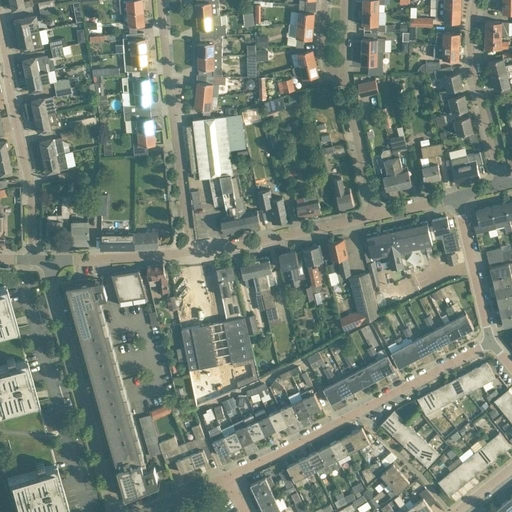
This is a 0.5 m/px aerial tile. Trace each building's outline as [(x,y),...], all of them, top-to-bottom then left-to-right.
[(29,0),(23,1),(22,0),(9,0),(11,9),(33,5),(32,0),(29,0)] [(45,0),(38,2),(39,8),(54,5),(53,0),(45,0)] [(72,2),(74,10),(81,9),(80,0),(72,2)] [(119,0),(120,12),(144,10),(142,0),(119,0)] [(196,2),(197,15),(220,13),(218,0),(197,0),(197,2),(196,2)] [(363,0),(363,11),(378,11),(382,11),(384,11),(385,4),(384,0),(363,0)] [(511,11),(511,0),(503,0),(503,12),(511,11)] [(54,5),(39,8),(40,15),(56,12),(54,5)] [(300,5),(298,23),(313,25),(314,12),(306,11),(306,5),(300,5)] [(460,21),(461,8),(436,7),(436,15),(437,15),(437,20),(460,21)] [(144,10),(120,12),(129,12),(130,30),(137,30),(136,24),(145,23),(144,10)] [(244,25),(254,24),(253,11),(244,11),(244,25)] [(393,24),(378,23),(378,11),(363,11),(363,23),(364,23),(364,29),(371,29),(371,30),(393,31),(393,24)] [(214,34),(225,34),(226,33),(225,24),(221,24),(220,13),(197,15),(198,28),(207,28),(207,33),(214,33),(214,34)] [(17,34),(38,30),(39,30),(35,14),(13,18),(17,34)] [(433,17),(410,16),(410,25),(417,26),(433,26),(433,17)] [(509,34),(509,28),(509,21),(486,20),(485,33),(502,34),(509,34)] [(313,25),(298,23),(296,42),(303,43),(303,37),(312,38),(313,25)] [(42,45),(41,40),(38,30),(17,34),(20,50),(42,45)] [(363,37),(362,50),(383,51),(385,51),(385,37),(377,37),(377,32),(380,31),(393,31),(371,30),(371,31),(364,31),(364,37),(363,37)] [(123,37),(124,52),(147,50),(146,37),(144,37),(144,31),(131,33),(126,33),(126,37),(123,37)] [(434,44),(460,45),(460,32),(450,31),(437,31),(436,44),(434,44)] [(485,47),(495,47),(508,47),(508,41),(502,41),(502,34),(485,33),(485,47)] [(199,41),(199,54),(222,54),(222,34),(225,34),(214,34),(214,36),(200,36),(200,41),(199,41)] [(268,34),(257,35),(257,46),(269,45),(268,34)] [(62,46),(60,38),(54,39),(49,41),(50,48),(62,46)] [(67,45),(62,46),(64,54),(70,52),(69,44),(67,45)] [(460,45),(434,44),(433,57),(449,58),(459,58),(460,45)] [(303,45),(297,46),(301,65),(315,61),(313,48),(304,50),(303,45)] [(50,48),(52,57),(64,54),(62,46),(50,48)] [(256,54),(256,60),(268,60),(268,49),(256,49),(256,54)] [(147,50),(124,52),(125,70),(134,69),(134,70),(148,69),(148,63),(147,50)] [(368,74),(383,74),(383,51),(362,50),(362,63),(369,64),(368,74)] [(214,73),(214,75),(222,75),(222,54),(199,54),(199,68),(199,73),(214,73)] [(256,60),(256,54),(250,54),(248,54),(247,54),(248,76),(256,76),(256,60)] [(25,75),(47,70),(44,55),(22,59),(25,75)] [(492,74),(511,69),(511,63),(505,65),(503,57),(498,59),(488,61),(492,74)] [(301,65),(292,67),(294,73),(297,75),(303,74),(305,83),(312,82),(310,76),(319,74),(315,61),(301,65)] [(434,69),(440,68),(440,62),(426,61),(426,63),(426,71),(434,69)] [(418,71),(426,71),(426,63),(424,63),(422,64),(420,66),(418,69),(418,71)] [(440,68),(434,69),(435,78),(443,76),(446,90),(439,91),(439,92),(462,86),(459,71),(453,73),(452,65),(442,67),(440,68)] [(56,81),(53,69),(47,70),(25,75),(29,90),(50,86),(50,82),(53,81),(56,81)] [(495,88),(500,87),(509,85),(508,77),(511,76),(511,69),(492,74),(495,88)] [(129,92),(136,91),(150,90),(149,77),(148,71),(140,72),(134,72),(128,73),(128,76),(121,76),(122,92),(129,91),(129,92)] [(94,75),(96,83),(103,83),(103,74),(94,75)] [(198,81),(197,94),(212,95),(218,94),(219,84),(225,85),(226,76),(221,76),(221,75),(222,75),(214,75),(214,76),(207,76),(207,81),(198,81)] [(258,76),(259,99),(266,98),(265,76),(258,76)] [(70,86),(68,78),(56,81),(53,81),(55,89),(70,86)] [(292,78),(282,80),(284,92),(294,90),(292,78)] [(361,96),(378,91),(375,79),(358,83),(361,96)] [(96,91),(94,82),(87,84),(89,92),(96,91)] [(448,98),(451,111),(452,112),(468,108),(464,93),(458,95),(457,88),(463,86),(462,86),(439,92),(441,99),(448,98)] [(414,88),(411,91),(412,95),(416,96),(419,93),(418,89),(414,88)] [(124,112),(151,110),(150,103),(152,103),(150,90),(136,91),(129,92),(130,105),(123,105),(124,112)] [(304,90),(293,94),(296,101),(306,97),(304,90)] [(107,94),(97,95),(98,105),(108,104),(107,94)] [(210,114),(212,96),(218,96),(218,94),(212,95),(197,94),(196,107),(204,108),(204,113),(210,114)] [(56,111),(54,101),(52,95),(31,100),(34,115),(47,113),(56,111)] [(279,109),(276,99),(263,103),(267,115),(280,111),(279,109)] [(382,108),(386,126),(391,125),(387,106),(382,108)] [(259,107),(242,110),(244,121),(261,117),(259,107)] [(468,108),(452,112),(451,111),(444,113),(446,124),(454,122),(457,134),(473,130),(469,115),(464,117),(462,110),(468,108)] [(131,119),(132,131),(154,129),(153,117),(151,117),(151,110),(124,112),(125,120),(131,119)] [(37,131),(47,129),(59,126),(58,122),(49,124),(47,113),(34,115),(37,131)] [(227,206),(237,204),(231,174),(232,174),(232,169),(230,150),(245,148),(240,113),(225,116),(225,114),(203,117),(193,118),(194,124),(186,125),(192,172),(194,172),(195,178),(209,176),(215,205),(226,203),(226,207),(227,206)] [(83,127),(97,123),(96,117),(95,115),(81,118),(83,127)] [(154,129),(132,131),(134,154),(148,153),(147,144),(155,143),(154,129)] [(329,133),(321,134),(323,141),(331,139),(329,133)] [(403,170),(399,155),(398,151),(407,149),(404,135),(389,138),(393,151),(390,152),(392,157),(399,186),(412,183),(410,173),(408,168),(403,170)] [(43,156),(64,152),(61,136),(39,140),(43,156)] [(441,177),(438,162),(437,162),(435,154),(444,152),(441,142),(421,146),(423,157),(420,158),(425,180),(441,177)] [(451,157),(467,153),(465,146),(449,150),(451,157)] [(392,157),(390,152),(389,148),(383,150),(381,153),(383,160),(384,159),(386,166),(380,167),(382,175),(383,175),(387,189),(399,186),(392,157)] [(480,177),(477,164),(483,163),(480,151),(451,158),(453,167),(454,173),(457,183),(480,177)] [(68,167),(67,162),(64,152),(43,156),(46,172),(68,167)] [(8,156),(0,157),(0,173),(11,171),(8,156)] [(239,179),(238,168),(232,169),(232,174),(231,174),(237,204),(242,229),(261,225),(259,215),(257,209),(246,212),(239,179)] [(68,171),(57,173),(58,180),(70,177),(68,171)] [(342,177),(333,179),(338,198),(340,208),(354,205),(350,189),(345,190),(342,177)] [(288,219),(286,209),(284,204),(282,192),(275,194),(274,188),(264,189),(258,191),(262,207),(269,206),(273,222),(288,219)] [(202,206),(198,189),(191,191),(194,208),(202,206)] [(306,194),(307,200),(297,202),(300,217),(321,212),(317,192),(306,194)] [(97,203),(96,213),(106,213),(108,193),(97,193),(97,198),(97,199),(97,203)] [(63,230),(62,220),(69,220),(72,200),(62,200),(62,214),(47,214),(48,220),(47,220),(48,237),(60,237),(60,230),(63,230)] [(504,202),(490,205),(494,219),(496,227),(504,226),(506,233),(511,232),(510,224),(504,202)] [(242,229),(237,204),(227,206),(228,209),(230,209),(231,212),(234,212),(235,214),(221,217),(223,225),(220,225),(221,232),(224,232),(224,233),(242,229)] [(487,221),(494,219),(490,205),(477,209),(480,224),(482,231),(488,229),(487,221)] [(443,230),(445,240),(439,241),(442,253),(455,250),(450,229),(447,216),(432,219),(435,232),(443,230)] [(89,236),(88,219),(73,219),(73,236),(89,236)] [(367,234),(369,243),(373,258),(388,254),(391,268),(403,265),(400,251),(432,244),(427,220),(367,234)] [(135,232),(135,248),(159,247),(158,230),(148,231),(135,232)] [(101,232),(101,248),(135,248),(135,232),(101,232)] [(329,242),(331,252),(332,259),(338,258),(342,275),(351,273),(346,248),(344,239),(329,242)] [(304,248),(312,284),(310,284),(311,285),(312,293),(320,291),(322,287),(316,261),(322,260),(319,244),(316,245),(315,243),(312,244),(312,246),(304,248)] [(502,253),(502,251),(501,247),(486,250),(487,252),(488,256),(502,253)] [(280,253),(282,263),(283,267),(286,266),(291,285),(299,283),(297,275),(308,272),(306,262),(299,263),(298,259),(296,249),(280,253)] [(502,251),(502,253),(504,260),(511,257),(511,251),(511,249),(502,251)] [(447,254),(450,263),(458,262),(455,252),(447,254)] [(488,256),(489,263),(504,260),(502,253),(488,256)] [(254,259),(262,293),(263,293),(268,318),(279,316),(274,293),(272,294),(267,271),(272,270),(271,265),(269,255),(254,259)] [(252,275),(255,288),(257,295),(262,293),(254,259),(241,262),(243,271),(244,277),(252,275)] [(368,262),(370,273),(369,274),(372,285),(374,285),(380,284),(374,261),(368,262)] [(492,277),(511,271),(511,261),(509,262),(500,264),(490,267),(492,277)] [(157,278),(158,292),(168,291),(167,276),(166,276),(163,263),(147,265),(149,279),(157,278)] [(233,263),(217,267),(218,274),(221,285),(227,319),(228,320),(225,321),(226,325),(223,325),(224,329),(227,329),(228,332),(224,333),(225,337),(228,336),(229,340),(226,341),(227,345),(230,344),(231,348),(227,349),(228,352),(232,352),(232,356),(229,356),(230,360),(233,359),(233,360),(238,359),(243,358),(247,357),(254,356),(251,340),(249,332),(244,315),(240,298),(239,291),(237,282),(235,277),(234,273),(233,263)] [(329,272),(337,271),(335,263),(333,263),(327,265),(328,273),(329,272)] [(139,268),(124,270),(112,272),(121,304),(148,300),(139,268)] [(337,271),(329,272),(332,284),(340,282),(337,271)] [(340,318),(345,331),(367,321),(367,320),(380,315),(372,285),(369,274),(369,271),(349,276),(357,310),(340,318)] [(511,271),(492,277),(494,286),(511,281),(511,271)] [(148,467),(144,468),(92,281),(96,281),(97,285),(101,298),(107,297),(104,285),(103,283),(102,280),(103,280),(103,279),(94,280),(67,285),(126,496),(154,485),(160,483),(160,482),(159,482),(158,479),(158,477),(155,465),(148,467)] [(511,281),(494,286),(497,296),(511,292),(511,281)] [(0,347),(21,342),(18,332),(17,328),(14,318),(12,309),(5,286),(5,284),(0,285),(0,347)] [(312,293),(311,285),(302,288),(305,300),(314,298),(312,293)] [(440,288),(435,291),(432,292),(436,300),(443,296),(440,288)] [(511,292),(497,296),(499,306),(511,302),(511,292)] [(174,295),(167,296),(170,309),(177,308),(174,295)] [(511,312),(511,302),(499,306),(501,315),(511,312)] [(449,313),(455,309),(452,304),(446,308),(449,313)] [(449,313),(451,318),(457,314),(456,312),(455,309),(449,313)] [(466,312),(455,318),(463,332),(474,327),(466,312)] [(511,312),(501,315),(504,326),(511,323),(511,312)] [(255,313),(245,315),(244,315),(249,332),(253,331),(259,330),(255,313)] [(453,338),(463,332),(455,318),(445,323),(453,338)] [(183,328),(190,368),(217,363),(220,362),(219,358),(216,359),(215,355),(219,354),(218,350),(214,351),(214,347),(217,347),(216,343),(213,343),(212,339),(216,339),(215,335),(211,336),(211,332),(214,331),(213,327),(210,328),(209,324),(209,323),(183,328)] [(442,344),(453,338),(445,323),(434,329),(442,344)] [(442,344),(434,329),(423,334),(431,349),(442,344)] [(413,340),(420,355),(431,349),(423,334),(413,340)] [(400,343),(403,341),(401,336),(395,339),(396,341),(397,344),(400,343)] [(413,340),(404,345),(402,346),(410,361),(420,355),(413,340)] [(6,435),(44,424),(21,342),(0,347),(0,412),(0,413),(6,435)] [(410,361),(402,346),(399,348),(391,351),(399,366),(410,361)] [(319,350),(307,356),(314,368),(321,364),(325,362),(319,350)] [(377,359),(385,374),(396,368),(388,353),(387,353),(385,350),(378,354),(375,356),(377,359)] [(374,379),(385,374),(377,359),(366,364),(374,379)] [(487,361),(460,376),(418,398),(418,397),(417,397),(422,406),(427,414),(496,377),(487,360),(486,361),(487,361)] [(366,364),(366,365),(359,368),(357,364),(354,366),(356,370),(363,385),(374,379),(366,364)] [(290,369),(292,375),(301,370),(299,365),(290,369)] [(326,373),(332,370),(330,365),(327,366),(324,368),(326,373)] [(219,366),(201,370),(202,377),(221,373),(219,366)] [(292,375),(290,369),(280,373),(283,379),(292,375)] [(363,385),(356,370),(353,371),(345,376),(353,391),(363,385)] [(308,386),(313,384),(306,371),(302,373),(308,386)] [(221,375),(203,379),(204,386),(223,382),(221,375)] [(334,381),(331,376),(329,378),(326,379),(329,384),(323,387),(331,402),(342,396),(334,381)] [(342,396),(353,391),(345,376),(334,381),(342,396)] [(283,385),(275,378),(271,384),(279,390),(284,387),(283,385)] [(223,384),(205,388),(206,395),(225,391),(223,384)] [(267,387),(258,392),(261,397),(269,392),(267,387)] [(300,392),(303,398),(310,412),(322,407),(315,392),(312,394),(310,388),(300,392)] [(509,388),(501,394),(494,400),(504,412),(511,405),(511,392),(509,389),(510,388),(509,388)] [(310,412),(303,398),(292,403),(299,418),(310,412)] [(414,399),(408,402),(412,409),(418,406),(414,399)] [(479,406),(482,410),(489,405),(486,401),(479,406)] [(169,403),(161,406),(164,414),(172,411),(169,403)] [(292,403),(281,408),(288,423),(299,418),(292,403)] [(224,417),(221,405),(215,406),(217,418),(224,417)] [(211,407),(207,409),(208,411),(205,412),(208,419),(215,416),(211,407)] [(474,407),(470,411),(474,417),(479,413),(474,407)] [(270,413),(267,415),(264,408),(255,412),(258,418),(265,433),(277,428),(270,413)] [(270,413),(277,428),(288,423),(281,408),(270,413)] [(382,423),(393,434),(406,420),(394,409),(381,423),(382,424),(382,423)] [(489,412),(493,417),(497,415),(492,409),(489,412)] [(162,452),(151,413),(139,417),(150,456),(162,452)] [(253,414),(245,417),(254,439),(265,433),(258,418),(256,420),(253,414)] [(415,420),(414,419),(411,416),(407,421),(411,425),(415,420)] [(254,439),(245,417),(233,423),(243,444),(254,439)] [(406,420),(393,434),(405,444),(417,431),(411,425),(407,421),(406,420)] [(196,437),(185,441),(195,466),(209,460),(202,446),(208,443),(204,433),(203,433),(199,423),(191,426),(196,437)] [(243,444),(233,423),(235,429),(224,434),(232,449),(243,444)] [(6,435),(17,473),(7,476),(16,511),(49,511),(67,507),(44,424),(6,435)] [(459,430),(462,434),(468,429),(465,425),(459,430)] [(358,447),(359,446),(363,453),(369,449),(371,444),(370,441),(362,426),(351,432),(358,447)] [(405,444),(416,455),(429,442),(417,431),(405,444)] [(456,431),(450,436),(455,441),(460,436),(456,431)] [(348,452),(358,447),(351,432),(340,438),(348,452)] [(488,442),(499,455),(511,446),(511,447),(511,446),(505,438),(500,432),(488,442)] [(232,449),(224,434),(223,434),(221,436),(213,439),(216,446),(220,455),(232,449)] [(166,460),(175,457),(182,472),(195,466),(185,441),(178,444),(175,435),(159,442),(166,460)] [(341,465),(340,463),(351,458),(348,452),(340,438),(330,443),(341,465)] [(440,452),(438,451),(429,442),(416,455),(427,465),(427,466),(440,452)] [(499,455),(488,442),(475,451),(487,465),(499,455)] [(330,443),(319,449),(330,471),(341,465),(330,443)] [(452,448),(447,452),(451,458),(456,453),(452,448)] [(319,475),(325,471),(326,473),(330,471),(319,449),(309,454),(316,469),(319,475)] [(369,449),(363,453),(368,462),(375,459),(370,449),(369,449)] [(387,465),(397,456),(391,451),(382,459),(387,465)] [(487,465),(475,451),(463,461),(474,475),(487,465)] [(309,454),(298,460),(306,475),(308,480),(306,475),(316,469),(309,454)] [(298,485),(308,480),(306,475),(298,460),(287,466),(292,474),(298,485)] [(374,476),(384,468),(380,460),(369,466),(374,476)] [(474,475),(463,461),(451,471),(462,485),(474,475)] [(381,474),(385,478),(380,483),(384,487),(402,471),(394,462),(386,469),(381,474)] [(374,476),(369,466),(362,470),(368,482),(374,476)] [(283,479),(289,475),(285,468),(279,471),(283,479)] [(402,471),(384,487),(389,483),(393,487),(388,492),(392,496),(397,492),(402,487),(410,481),(402,471)] [(462,485),(451,471),(439,481),(438,480),(450,495),(451,495),(450,494),(462,485)] [(289,475),(283,479),(287,487),(293,484),(289,475)] [(251,483),(256,495),(271,487),(266,476),(258,480),(251,483)] [(352,485),(356,491),(364,487),(360,481),(352,485)] [(276,498),(271,487),(256,495),(261,505),(276,498)] [(423,497),(413,504),(419,511),(430,511),(433,510),(430,505),(437,500),(426,487),(420,492),(423,497)] [(368,500),(373,497),(371,495),(372,495),(368,488),(362,492),(363,494),(367,500),(368,500)] [(295,502),(301,499),(297,491),(291,494),(295,502)] [(356,498),(353,492),(344,496),(347,502),(356,498)] [(367,500),(363,494),(353,501),(357,507),(367,500)] [(419,511),(413,504),(408,507),(399,494),(394,498),(403,511),(404,511),(419,511)] [(281,509),(285,507),(287,506),(282,496),(276,498),(261,505),(264,511),(274,511),(281,509)] [(335,501),(338,507),(347,502),(344,496),(335,501)] [(373,497),(368,500),(373,508),(379,504),(374,496),(373,497)] [(507,511),(511,511),(511,498),(511,497),(501,504),(507,511)] [(299,511),(302,511),(306,510),(301,500),(301,499),(295,502),(295,503),(299,511)] [(395,511),(388,502),(384,505),(389,511),(404,511),(403,511),(402,511),(395,511)] [(324,511),(329,511),(334,509),(330,503),(322,508),(324,511)] [(352,503),(344,507),(346,511),(350,511),(356,509),(352,503)]
